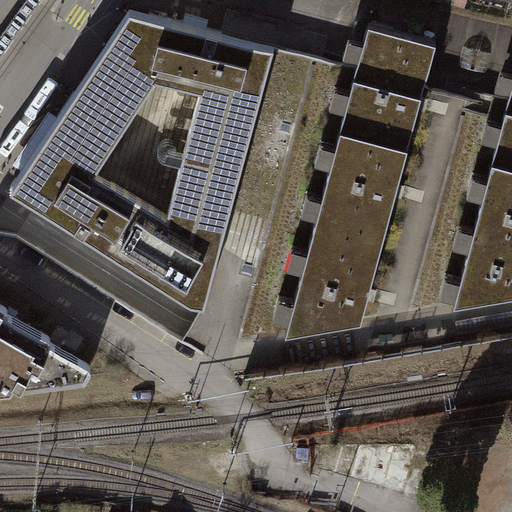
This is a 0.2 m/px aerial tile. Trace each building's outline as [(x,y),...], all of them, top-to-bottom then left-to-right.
[(199,305),(269,45),(192,24),(126,6),(87,64),(53,115),(17,168),(6,186),(199,305)] [(436,37),(369,18),(360,50),(286,327),(361,314),(367,294),(396,187),(419,101),(423,83),(428,66),(436,37)] [(504,100),(450,300),(511,289),(511,68),(507,86),(504,100)] [(5,303),(0,299),(0,386),(11,385),(14,380),(21,384),(83,375),(87,371),(90,367),(89,363),(87,360),(50,339),(47,332),(8,309),(5,303)] [(307,467),(401,492),(415,443),(307,444),(307,467)]
